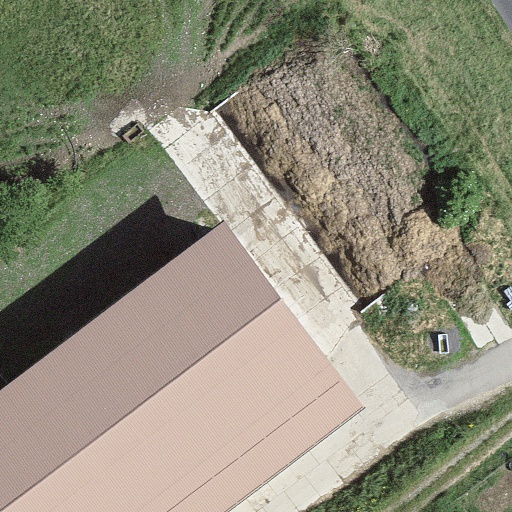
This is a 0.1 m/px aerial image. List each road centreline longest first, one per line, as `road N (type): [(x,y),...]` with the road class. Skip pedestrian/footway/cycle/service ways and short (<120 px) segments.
road 1 (track): [(511,363),(406,415),(274,511)]
road 2 (track): [(389,511),(511,418)]
